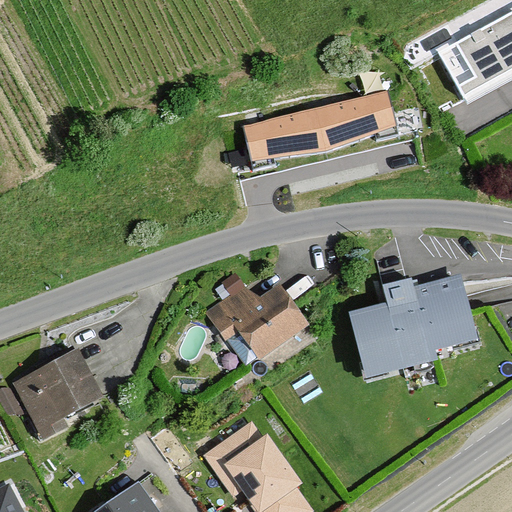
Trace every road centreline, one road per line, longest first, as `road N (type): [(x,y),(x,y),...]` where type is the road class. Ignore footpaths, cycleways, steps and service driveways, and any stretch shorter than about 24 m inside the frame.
road 1 (tertiary): [(0,323),(265,229),(381,211),(511,222)]
road 2 (secondary): [(399,511),(511,434)]
